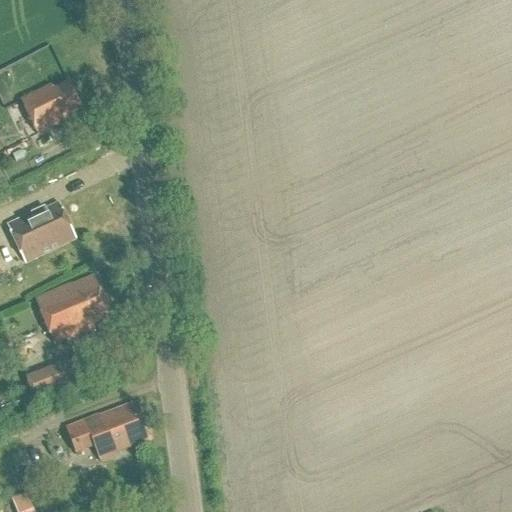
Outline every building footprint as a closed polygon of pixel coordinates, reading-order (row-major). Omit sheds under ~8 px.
[(68,114),(83,106),(71,84),(56,91),(54,87),(28,100),(45,133),(58,127),(57,124),(69,117),(68,114)] [(40,213),(8,228),(25,266),(76,241),(59,205),(41,214),(40,213)] [(73,284),(37,300),(56,344),(95,327),(94,325),(111,317),(95,278),(74,287),(73,284)] [(79,358),(26,379),(35,403),(89,382),(79,358)] [(147,436),(132,399),(98,413),(97,412),(65,426),(75,451),(94,443),(100,459),(115,452),(114,450),(147,436)] [(55,511),(45,485),(12,498),(18,511),(55,511)]
